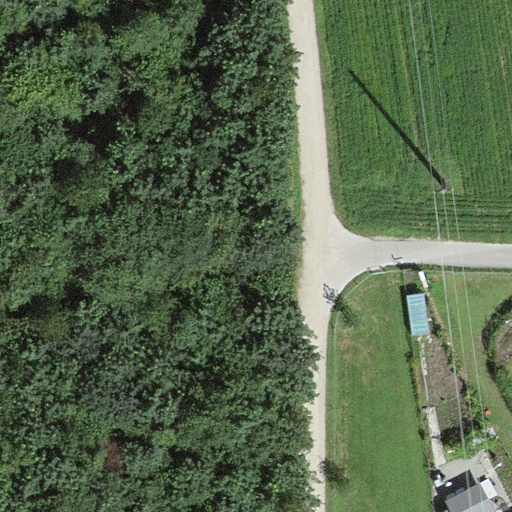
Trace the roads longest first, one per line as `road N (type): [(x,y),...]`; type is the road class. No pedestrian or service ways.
road 1 (track): [(315,511),(320,248),(302,0)]
road 2 (track): [(511,257),(320,248)]
